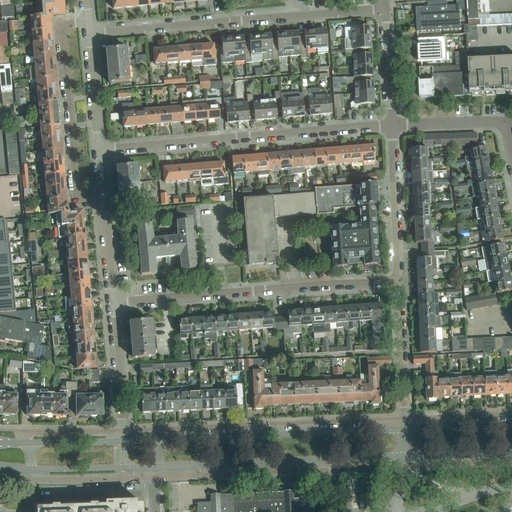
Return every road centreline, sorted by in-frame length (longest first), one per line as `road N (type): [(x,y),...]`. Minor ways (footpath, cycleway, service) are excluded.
road 1 (residential): [(85,36),(388,11)]
road 2 (residential): [(394,127),(97,153)]
road 3 (residential): [(400,287),(111,302)]
road 4 (secondary): [(159,466),(405,455)]
road 5 (secondary): [(404,429),(159,440)]
road 6 (residential): [(83,20),(65,23),(62,32),(77,196),(101,199)]
road 7 (residential): [(400,287),(394,127)]
road 8 (residential): [(404,429),(400,287)]
road 9 (residential): [(111,302),(122,441)]
road 10 (secondary): [(0,465),(123,468)]
road 11 (secondary): [(122,441),(0,443)]
